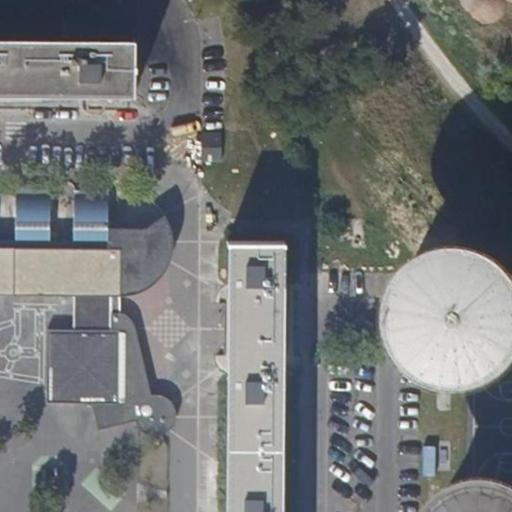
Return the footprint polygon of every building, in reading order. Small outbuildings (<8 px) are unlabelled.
[(136,41),(0,39),(0,93),(136,95),(136,41)] [(52,192),(18,192),(17,229),(52,229),(52,192)] [(110,192),(76,192),(75,230),(110,230),(110,192)] [(0,296),(75,297),(74,331),(49,331),(48,402),(92,403),(98,430),(136,421),(138,427),(142,430),(151,435),(157,436),(161,435),(166,434),(170,430),(174,426),(176,422),(177,416),(177,412),(176,407),(171,401),(167,398),(162,395),(158,394),(153,394),(137,326),(130,317),(121,313),(122,297),(134,296),(141,293),(149,289),(155,285),(159,280),(163,276),(170,266),(173,259),(174,252),(175,244),(175,236),(173,229),(167,217),(146,231),(138,236),(130,236),(130,231),(110,230),(75,230),(74,251),(52,249),(52,229),(17,229),(17,250),(0,249),(0,296)] [(230,242),(227,511),(282,511),(285,243),(230,242)] [(458,248),(434,242),(411,244),(390,253),(373,268),(362,288),(357,310),(359,333),(369,354),(385,371),(405,382),(429,386),(453,382),(474,370),(491,351),(500,329),(501,304),(493,281),(478,261),(458,248)] [(511,511),(511,503),(509,499),(490,486),(468,479),(444,480),(423,489),(405,503),(399,511),(511,511)]
